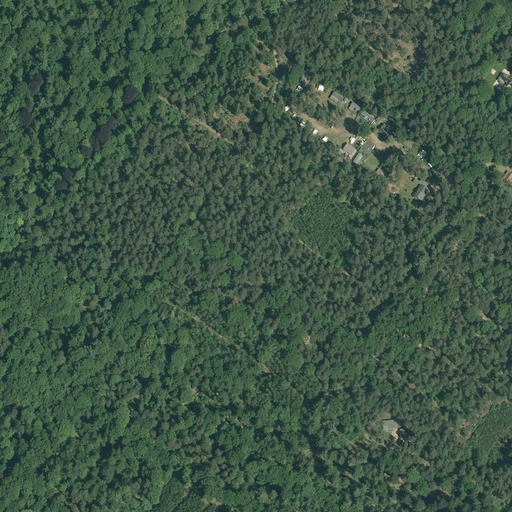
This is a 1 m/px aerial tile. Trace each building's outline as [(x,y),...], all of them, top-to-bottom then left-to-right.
[(511,79),(507,77),(508,76),(505,74),(504,75),(503,74),(498,81),(500,82),(500,83),(503,85),(504,85),(506,86),(511,79)] [(344,98),(334,92),(332,96),(341,102),(344,98)] [(358,107),(353,113),(356,116),(361,110),(358,107)] [(366,116),(365,115),(363,117),(364,118),(364,119),(365,120),(366,119),(368,121),(368,122),(371,124),(375,120),(372,117),(370,119),(368,117),(369,116),(367,115),(366,116)] [(385,138),(390,133),(386,129),(387,127),(384,124),(378,131),(385,138)] [(372,149),(374,146),(366,141),(362,146),(368,150),(370,147),(372,149)] [(511,179),(511,174),(508,171),(503,179),(504,180),(504,181),(508,184),(508,182),(509,183),(511,179)] [(421,201),(428,190),(425,188),(428,184),(421,179),(418,183),(421,185),(413,196),(421,201)] [(475,286),(479,282),(467,273),(464,277),(475,286)] [(460,304),(463,301),(458,296),(455,300),(460,304)] [(389,426),(390,429),(396,429),(396,420),(386,421),(387,426),(389,426)]
